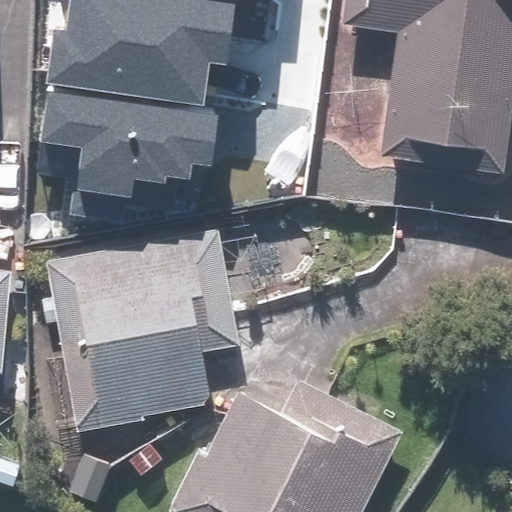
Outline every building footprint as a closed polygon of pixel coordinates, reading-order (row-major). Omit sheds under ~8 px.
[(56,0),(47,61),(204,85),(211,42),(224,44),(231,0),(56,0)] [(511,0),(357,0),(356,19),(405,22),(395,155),(511,163),(511,0)] [(229,100),(45,71),(36,124),(82,131),(76,168),(139,178),(143,152),(219,164),(229,100)] [(227,220),(56,251),(88,426),(221,403),(211,349),(249,342),(227,220)] [(0,366),(11,367),(14,267),(0,266),(0,366)] [(196,511),(362,511),(404,429),(300,378),(288,402),(249,383),(216,449),(204,443),(176,502),(196,511)]
